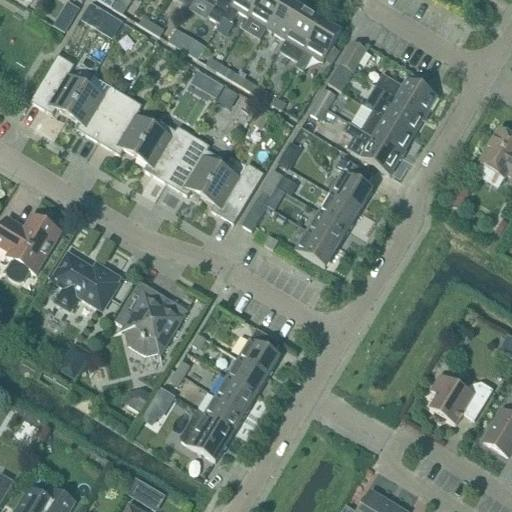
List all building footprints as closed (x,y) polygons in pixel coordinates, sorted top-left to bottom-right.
[(112,12),(119,2),(115,0),(93,0),(112,12)] [(123,0),(119,0),(119,2),(112,12),(123,18),(131,4),(123,0)] [(223,21),(230,10),(235,0),(198,0),(214,10),(208,20),(220,27),(223,21)] [(249,21),(261,0),(235,0),(230,10),(223,21),(231,26),(238,15),(249,21)] [(267,32),(286,2),(281,0),(261,0),(249,21),(267,32)] [(286,44),(304,14),(286,2),(267,32),(286,44)] [(298,65),(304,55),(322,25),(304,14),(286,44),(280,54),(298,65)] [(149,35),(153,27),(143,21),(139,28),(149,35)] [(331,68),(339,55),(332,51),(341,36),(322,25),(304,55),(298,65),(295,70),(303,75),(312,60),(323,66),(325,64),(331,68)] [(159,41),(164,34),(153,27),(149,35),(159,41)] [(197,63),(206,50),(176,33),(168,46),(197,63)] [(353,76),(356,71),(367,54),(353,45),(340,68),(353,76)] [(68,120),(86,90),(68,79),(75,69),(58,59),(40,88),(30,105),(53,119),(56,113),(68,120)] [(216,75),(220,68),(210,62),(206,69),(216,75)] [(234,87),(239,79),(220,68),(216,75),(234,87)] [(353,76),(340,68),(328,87),(341,96),(353,76)] [(403,90),(383,77),(375,89),(376,90),(425,119),(437,99),(408,82),(403,90)] [(252,98),(257,90),(239,79),(234,87),(252,98)] [(104,100),(86,90),(68,120),(80,127),(76,133),(98,146),(126,100),(110,90),(104,100)] [(263,104),(264,103),(268,97),(257,90),(252,98),(263,104)] [(376,90),(364,109),(373,115),(413,139),(425,119),(376,90)] [(327,113),(336,99),(324,92),(315,106),(327,113)] [(136,161),(154,131),(136,120),(142,109),(126,100),(98,146),(120,160),(124,154),(136,161)] [(281,115),(282,114),(286,108),(275,101),(271,109),(281,115)] [(320,124),(327,113),(315,106),(309,117),(320,124)] [(402,159),(413,139),(373,115),(361,134),(402,159)] [(157,124),(154,131),(136,161),(147,168),(143,174),(165,187),(194,141),(178,131),(175,135),(157,124)] [(389,179),(402,159),(361,134),(349,126),(343,136),(354,142),(347,153),(389,179)] [(511,141),(499,133),(479,166),(505,182),(507,178),(511,181),(511,141)] [(203,201),(221,171),(225,165),(207,154),(210,150),(194,141),(165,187),(188,201),(191,194),(203,201)] [(360,215),(373,193),(367,190),(373,180),(356,169),(342,161),(336,173),(342,176),(329,197),(360,215)] [(233,228),(264,178),(248,168),(239,182),(221,171),(203,201),(215,209),(211,215),(233,228)] [(292,199),(298,189),(274,174),(267,185),(276,190),(276,189),(292,199)] [(269,200),(276,190),(267,185),(261,195),(269,200)] [(348,234),(360,215),(329,197),(318,215),(348,234)] [(252,235),(262,218),(267,210),(256,203),(241,229),(252,235)] [(337,252),(348,234),(318,215),(307,234),(337,252)] [(32,219),(24,232),(9,222),(7,221),(0,232),(0,251),(9,257),(6,261),(12,264),(6,275),(7,280),(10,283),(14,285),(19,287),(20,287),(24,286),(30,275),(36,279),(51,254),(61,237),(32,219)] [(325,272),(337,252),(307,234),(295,254),(325,272)] [(273,254),(278,245),(270,239),(264,248),(273,254)] [(93,273),(68,258),(57,275),(52,284),(63,291),(54,306),(70,316),(80,301),(102,315),(118,288),(116,287),(119,282),(96,268),(93,273)] [(144,359),(162,355),(187,314),(138,285),(114,325),(124,331),(128,349),(144,359)] [(268,380),(280,361),(274,357),(280,347),(256,332),(238,362),(268,380)] [(200,354),(206,343),(198,338),(192,348),(200,354)] [(69,358),(60,373),(75,382),(89,358),(79,352),(74,361),(69,358)] [(257,399),(268,380),(238,362),(226,381),(257,399)] [(184,380),(190,370),(182,364),(175,375),(184,380)] [(177,390),(184,380),(175,375),(169,385),(177,390)] [(440,378),(438,381),(439,382),(431,395),(438,399),(429,414),(436,418),(435,422),(437,426),(440,428),(445,428),(448,425),(455,429),(462,417),(474,425),(484,408),(493,394),(481,387),(462,391),(457,388),(440,378)] [(245,418),(257,399),(226,381),(215,399),(245,418)] [(134,407),(130,413),(141,420),(152,401),(146,397),(141,405),(134,407)] [(234,436),(245,418),(215,399),(204,418),(234,436)] [(197,413),(179,443),(179,444),(215,466),(234,436),(204,418),(197,413)] [(508,462),(511,455),(511,419),(502,413),(483,446),(508,462)] [(0,507),(13,486),(0,478),(0,507)] [(47,503),(29,492),(16,511),(71,511),(75,506),(53,493),(47,503)] [(398,511),(371,495),(360,511),(350,511),(346,509),(343,511),(398,511)]
